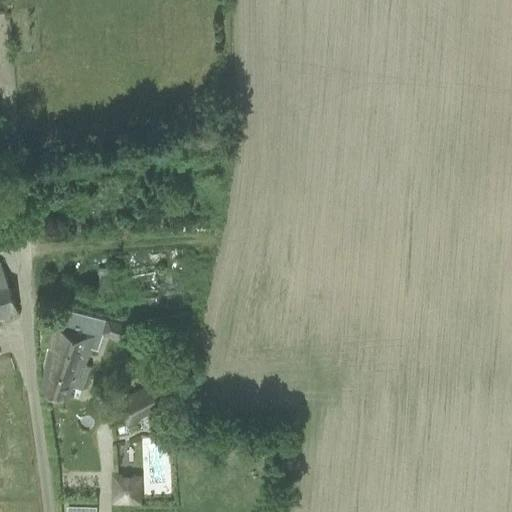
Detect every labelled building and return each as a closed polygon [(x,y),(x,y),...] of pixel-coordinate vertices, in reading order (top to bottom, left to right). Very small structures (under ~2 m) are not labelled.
[(0,319),(18,312),(0,263),(0,319)] [(162,297),(160,284),(158,265),(109,270),(109,267),(99,268),(104,304),(149,300),(150,308),(159,307),(158,298),(162,297)] [(41,379),(40,393),(67,398),(72,385),(82,389),(89,370),(91,364),(85,363),(90,348),(97,350),(103,332),(106,321),(98,319),(76,313),(59,309),(56,324),(53,324),(41,379)] [(124,398),(135,418),(169,400),(158,380),(124,398)] [(112,504),(142,505),(143,474),(113,473),(112,504)]
